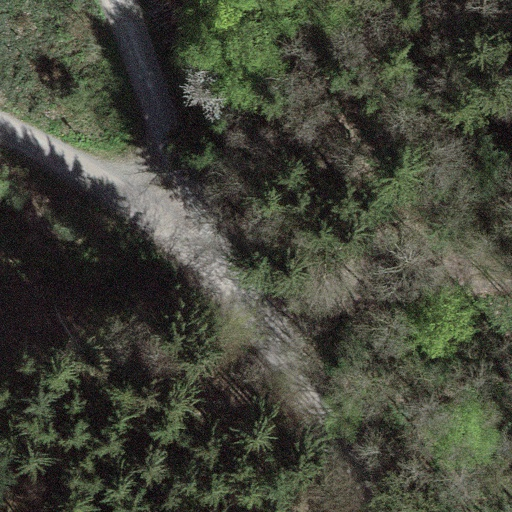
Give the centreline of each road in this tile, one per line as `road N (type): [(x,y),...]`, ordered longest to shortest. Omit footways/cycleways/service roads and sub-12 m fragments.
road 1 (track): [(105,0),(124,57),(232,270)]
road 2 (track): [(373,511),(232,270)]
road 3 (track): [(232,270),(0,137)]
